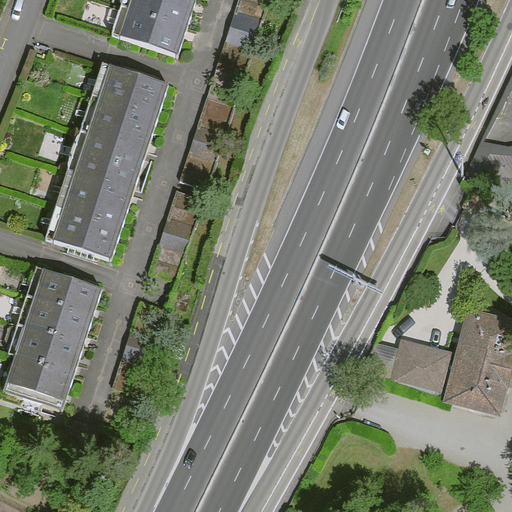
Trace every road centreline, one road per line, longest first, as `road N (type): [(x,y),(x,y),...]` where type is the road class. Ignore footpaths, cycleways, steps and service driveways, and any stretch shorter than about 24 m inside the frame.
road 1 (primary): [(220,511),(324,385),(511,15)]
road 2 (primary): [(401,0),(318,206),(170,511)]
road 3 (primary): [(220,511),(355,224),(445,0)]
road 4 (primary): [(328,0),(244,235),(168,511)]
